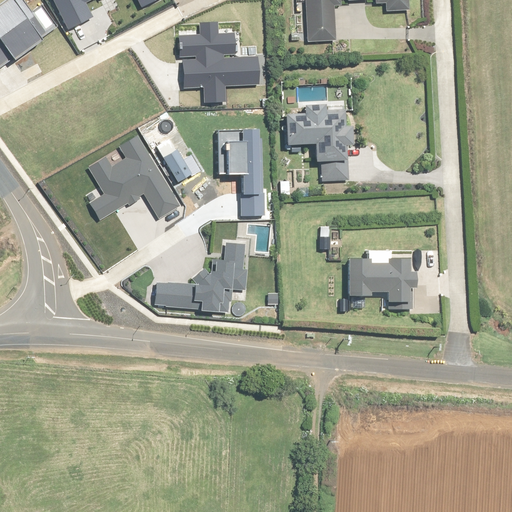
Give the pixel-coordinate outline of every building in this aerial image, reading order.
[(19,0),(10,0),(0,7),(0,69),(46,36),(19,0)] [(49,0),(64,30),(92,16),(85,4),(92,0),(137,0),(141,8),(156,0),(49,0)] [(368,2),(367,0),(375,0),(376,1),(385,1),(385,13),(407,12),(406,0),(305,0),(307,44),(335,42),(333,8),(341,7),(340,0),(346,0),(347,3),(368,2)] [(224,88),(263,85),(261,58),(234,60),(232,34),(217,35),(216,24),(199,25),(199,36),(178,38),(180,58),(182,58),(184,90),(203,89),(204,104),(225,103),(224,88)] [(315,163),(321,163),(321,184),(345,184),(345,163),(345,148),(352,148),(352,128),(343,128),(343,103),(323,103),(323,105),(300,105),(300,115),(286,115),(286,145),(315,145),(315,163)] [(260,218),(257,133),(214,135),(215,145),(223,145),(224,176),(239,175),(240,219),(260,218)] [(179,208),(136,138),(117,150),(123,159),(110,167),(104,158),(87,168),(103,194),(88,203),(99,221),(141,195),(157,221),(179,208)] [(289,182),(280,182),(280,196),(289,196),(289,182)] [(342,243),(331,242),(330,260),(341,261),(342,243)] [(155,283),(154,310),(216,314),(216,312),(228,313),(230,288),(243,289),(245,271),(241,271),(242,247),(223,245),(222,262),(211,262),(210,273),(207,273),(191,285),(155,283)] [(382,302),(389,302),(389,311),(410,312),(411,299),(412,261),(388,260),(388,251),(369,250),(368,261),(350,260),(348,297),(382,298),(382,302)]
